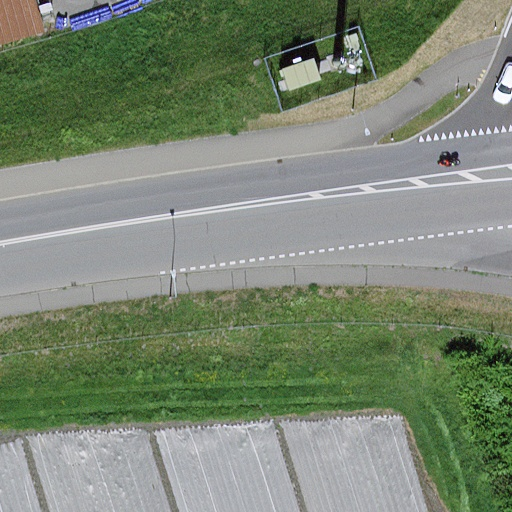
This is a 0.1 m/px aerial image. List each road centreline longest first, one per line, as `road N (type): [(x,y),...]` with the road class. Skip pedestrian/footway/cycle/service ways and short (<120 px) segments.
road 1 (secondary): [(0,248),(441,185)]
road 2 (motorway): [(511,78),(441,185)]
